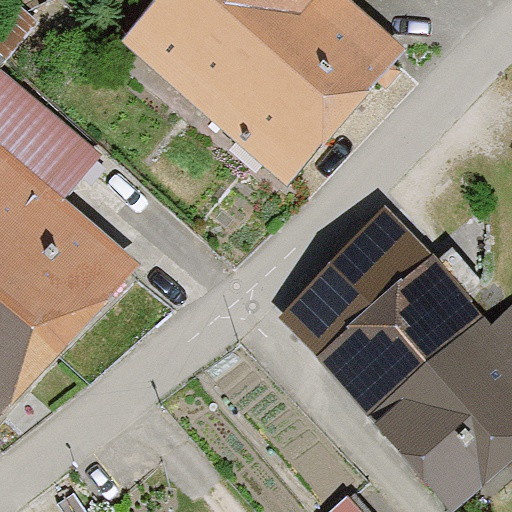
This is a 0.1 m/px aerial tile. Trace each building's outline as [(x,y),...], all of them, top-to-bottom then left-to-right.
[(164,0),(135,35),(287,167),(393,52),(339,0),(164,0)] [(0,302),(48,343),(122,255),(62,205),(103,156),(0,69),(0,64),(28,31),(0,7),(0,302)] [(511,258),(433,178),(297,311),(488,506),(511,482),(511,258)] [(0,400),(48,343),(0,302),(0,400)] [(397,511),(372,480),(332,511),(397,511)] [(112,511),(104,502),(91,511),(112,511)]
